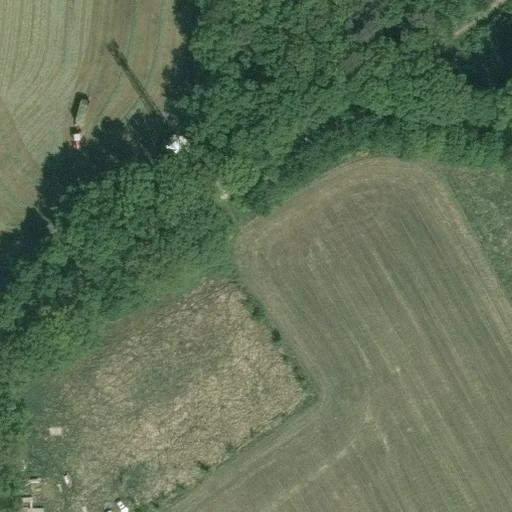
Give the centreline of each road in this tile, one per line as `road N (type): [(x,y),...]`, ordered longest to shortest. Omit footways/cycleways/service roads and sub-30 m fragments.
road 1 (track): [(0,338),(327,110),(383,98)]
road 2 (track): [(499,0),(403,64),(383,98)]
road 3 (track): [(383,98),(511,125)]
